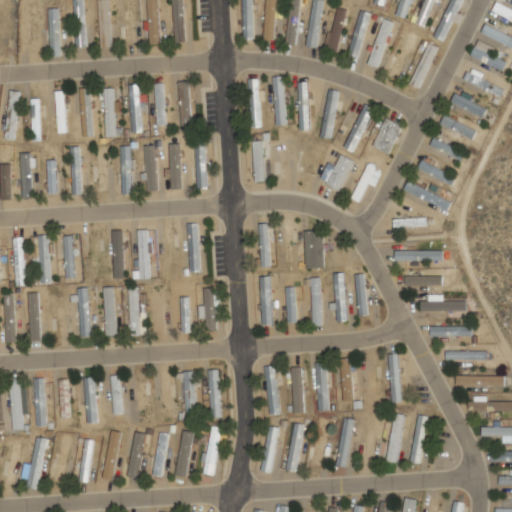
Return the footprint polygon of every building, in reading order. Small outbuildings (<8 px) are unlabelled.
[(87,46),(85,0),(74,0),(76,47),(87,46)] [(135,45),(134,0),(123,0),(123,45),(135,45)] [(181,0),(173,0),(176,37),(185,36),(181,0)] [(254,0),(243,0),(243,39),(254,39),(254,0)] [(401,0),(397,14),(407,17),(412,0),(401,0)] [(329,47),(336,49),(348,10),(340,8),(329,47)] [(511,36),(488,24),(483,33),(511,48),(511,36)] [(420,35),(410,30),(388,73),(397,78),(420,35)] [(508,89),(469,71),(465,80),(504,98),(508,89)] [(260,78),(249,79),(251,127),(262,127),(260,78)] [(192,129),(192,82),(181,82),(181,129),(192,129)] [(141,84),(131,84),(132,131),(143,131),(141,84)] [(107,89),(107,137),(116,137),(116,89),(107,89)] [(489,110),(457,93),(452,102),(484,120),(489,110)] [(34,141),(42,141),(42,99),(34,99),(34,141)] [(373,144),(389,154),(405,127),(389,117),(373,144)] [(432,145),(463,163),(468,155),(436,137),(432,145)] [(208,188),(205,140),(195,140),(198,188),(208,188)] [(254,181),(264,181),(264,141),(254,141),(254,181)] [(108,145),(97,145),(97,194),(108,194),(108,145)] [(123,146),(123,194),(133,194),(133,146),(123,146)] [(72,147),(72,194),(82,194),(82,147),(72,147)] [(32,153),(22,153),(22,198),(32,198),(32,153)] [(464,181),(423,161),(419,169),(460,189),(464,181)] [(373,170),(366,167),(353,198),(360,201),(373,170)] [(395,219),(395,227),(429,227),(429,219),(395,219)] [(201,224),(190,224),(190,273),(201,273),(201,224)] [(271,266),(269,224),(260,224),(262,266),(271,266)] [(140,278),(152,278),(152,230),(140,230),(140,278)] [(325,269),(325,231),(307,231),(307,269),(325,269)] [(90,232),(93,280),(102,280),(100,232),(90,232)] [(51,235),(41,235),(41,283),(51,283),(51,235)] [(65,237),(67,278),(77,278),(74,236),(65,237)] [(26,238),(16,238),(16,286),(26,286),(26,238)] [(433,262),(433,251),(419,251),(419,247),(396,247),(396,262),(433,262)] [(346,321),(346,273),(336,273),(336,321),(346,321)] [(444,276),(406,276),(406,285),(444,285),(444,276)] [(262,324),(272,324),(272,277),(262,277),(262,324)] [(80,289),(82,337),(91,337),(90,288),(80,289)] [(116,288),(107,288),(107,336),(116,336),(116,288)] [(141,288),(132,288),(132,336),(141,336),(141,288)] [(191,288),(173,288),(175,332),(193,331),(191,288)] [(207,289),(207,331),(218,331),(218,289),(207,289)] [(17,294),(6,294),(6,342),(17,342),(17,294)] [(469,301),(422,301),(422,311),(469,311),(469,301)] [(475,337),(475,327),(432,327),(432,337),(475,337)] [(447,361),(496,362),(496,352),(447,351),(447,361)] [(403,400),(400,353),(389,354),(393,401),(403,400)] [(342,400),(353,400),(353,358),(342,358),(342,400)] [(318,410),(328,410),(328,362),(318,362),(318,410)] [(265,366),(271,414),(282,413),(276,365),(265,366)] [(221,418),(220,370),(210,370),(212,418),(221,418)] [(180,380),(180,397),(187,397),(188,420),(197,419),(196,371),(185,372),(185,380),(180,380)] [(116,424),(125,423),(121,375),(111,376),(116,424)] [(505,377),(459,376),(459,386),(505,387),(505,377)] [(37,378),(37,426),(47,426),(47,378),(37,378)] [(15,430),(25,429),(20,381),(10,383),(15,430)] [(511,402),(471,402),(471,411),(511,411),(511,402)] [(397,463),(405,415),(395,413),(387,461),(397,463)] [(324,467),(329,419),(318,417),(312,466),(324,467)] [(354,419),(345,418),(337,465),(347,467),(354,419)] [(428,423),(417,421),(412,464),(422,465),(428,423)] [(280,427),(269,425),(262,471),(272,473),(280,427)] [(217,476),(222,427),(211,426),(205,475),(217,476)] [(484,436),(511,436),(511,427),(484,428),(484,436)] [(54,482),(65,483),(66,475),(73,477),(78,449),(70,448),(72,436),(61,434),(54,482)] [(23,445),(14,443),(5,483),(14,485),(23,445)] [(451,511),(461,511),(463,502),(453,501),(451,511)]
